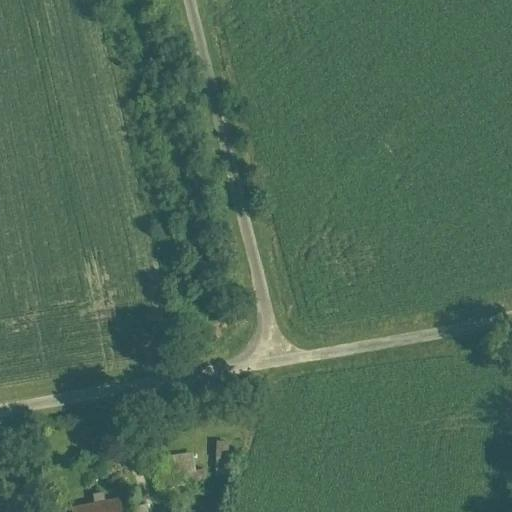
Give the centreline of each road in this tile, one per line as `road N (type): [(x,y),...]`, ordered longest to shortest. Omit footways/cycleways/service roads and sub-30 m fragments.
road 1 (unclassified): [(0,406),(511,322)]
road 2 (track): [(278,361),(188,0)]
